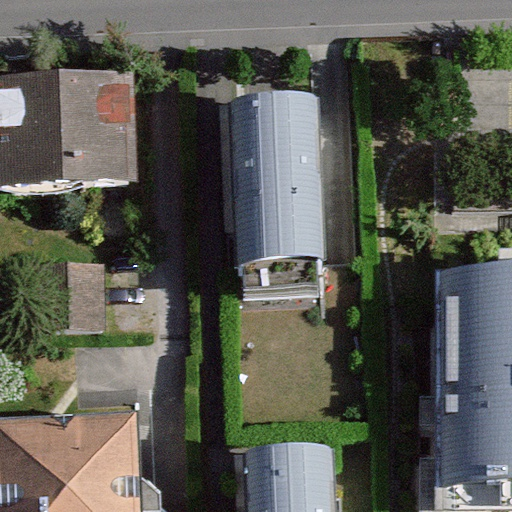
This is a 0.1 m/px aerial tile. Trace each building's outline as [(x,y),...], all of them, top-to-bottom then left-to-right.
[(135,73),(0,77),(0,183),(139,179),(135,73)] [(326,121),(231,124),(237,322),(332,318),(326,121)] [(511,511),(511,267),(411,266),(408,511),(511,511)] [(103,271),(57,272),(59,335),(96,333),(95,306),(104,305),(103,271)] [(146,511),(141,422),(1,431),(6,511),(146,511)] [(340,511),(340,480),(241,484),(242,511),(340,511)]
